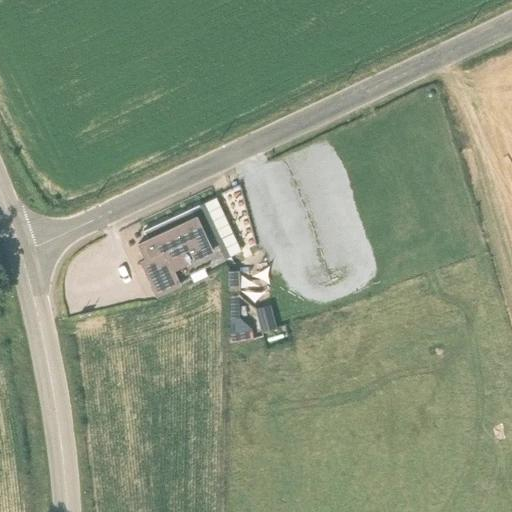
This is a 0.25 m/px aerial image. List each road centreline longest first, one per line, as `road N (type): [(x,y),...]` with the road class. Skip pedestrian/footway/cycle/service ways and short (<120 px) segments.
road 1 (tertiary): [(21,250),(511,21)]
road 2 (secondary): [(65,511),(57,415),(21,250)]
